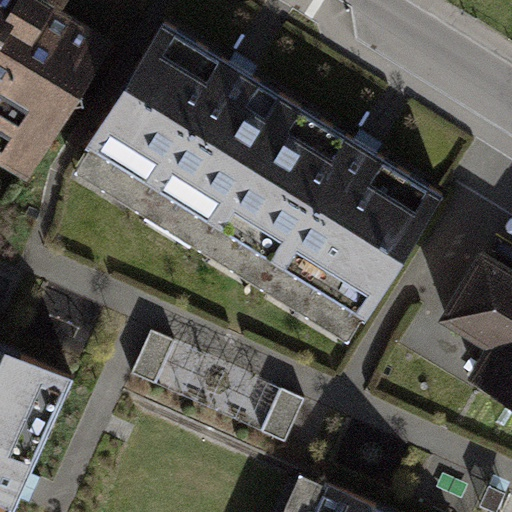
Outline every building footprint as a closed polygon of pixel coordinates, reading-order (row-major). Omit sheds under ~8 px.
[(69,0),(0,0),(0,161),(35,182),(119,40),(65,8),(69,0)] [(208,256),(301,108),(170,27),(77,174),(208,256)] [(446,202),(301,108),(208,256),(353,347),(446,202)] [(451,324),(494,348),(473,384),(511,405),(511,259),(493,249),(451,324)] [(0,511),(23,511),(79,379),(0,346),(0,511)] [(298,511),(396,511),(313,477),(298,511)]
